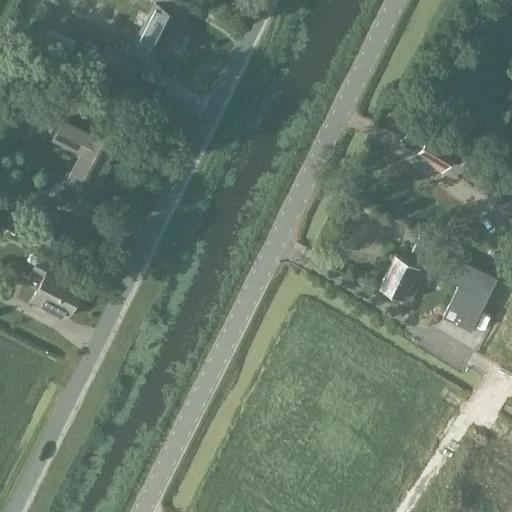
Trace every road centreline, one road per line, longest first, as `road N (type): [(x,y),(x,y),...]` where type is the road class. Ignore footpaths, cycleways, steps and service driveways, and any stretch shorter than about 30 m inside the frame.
road 1 (tertiary): [(143,511),(397,0)]
road 2 (unclassified): [(13,511),(265,0)]
